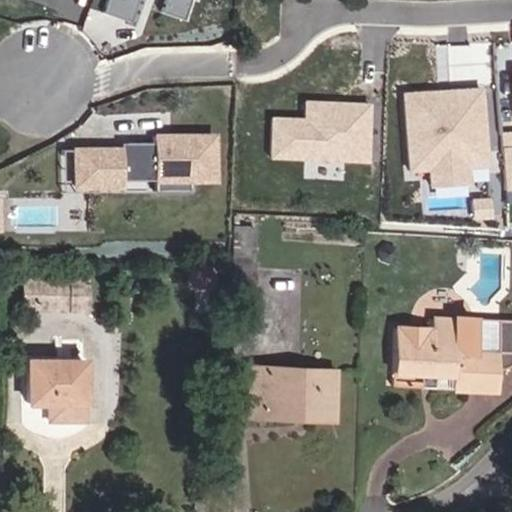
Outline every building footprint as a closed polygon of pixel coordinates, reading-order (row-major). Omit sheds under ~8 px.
[(106,0),(104,9),(131,19),(138,0),(106,0)] [(162,0),(159,11),(183,19),(189,0),(162,0)] [(484,84),(401,90),(406,169),(427,167),(428,184),(469,181),(468,165),(489,164),(484,84)] [(304,117),(273,116),(271,155),(305,156),(304,177),(344,179),(345,159),(367,160),(369,103),(305,100),(304,117)] [(121,144),(72,144),(72,184),(120,184),(120,177),(153,177),(153,189),(193,189),(193,182),(219,182),(219,128),(153,128),(153,140),(121,140),(121,144)] [(501,186),(511,186),(511,142),(504,142),(501,186)] [(469,196),(471,215),(490,213),(488,194),(469,196)] [(231,307),(252,308),(254,225),(234,224),(231,307)] [(83,308),(83,278),(20,277),(19,307),(83,308)] [(210,300),(210,277),(191,277),(190,300),(210,300)] [(466,364),(484,364),(486,322),(424,322),(424,328),(386,328),(386,376),(422,376),(443,376),(443,390),(466,390),(466,364)] [(511,323),(486,322),(484,364),(484,372),(496,373),(511,365),(511,323)] [(27,400),(50,400),(49,418),(85,418),(86,357),(27,357),(27,400)] [(268,375),(268,364),(251,364),(250,421),(298,422),(299,405),(333,406),(334,366),(301,365),(301,375),(268,375)] [(301,365),(268,364),(268,375),(301,375),(301,365)] [(466,364),(466,390),(484,389),(484,372),(484,364),(466,364)] [(443,376),(422,376),(422,389),(443,390),(443,376)] [(299,405),(298,422),(333,422),(333,406),(299,405)]
